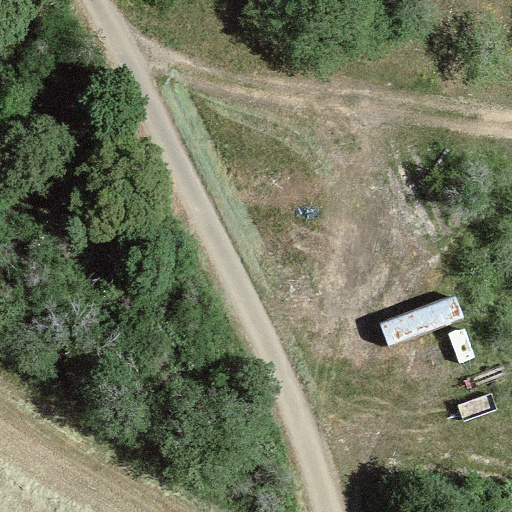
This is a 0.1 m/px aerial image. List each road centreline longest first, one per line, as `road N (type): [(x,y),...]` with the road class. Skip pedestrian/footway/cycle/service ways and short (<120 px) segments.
road 1 (unclassified): [(99,0),(298,422),(325,511)]
road 2 (track): [(116,33),(241,79),(511,122)]
